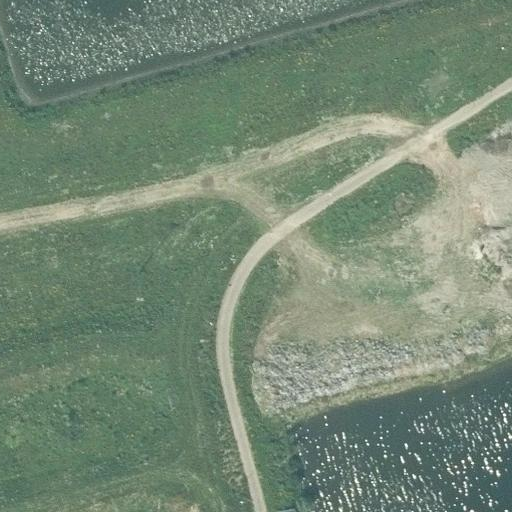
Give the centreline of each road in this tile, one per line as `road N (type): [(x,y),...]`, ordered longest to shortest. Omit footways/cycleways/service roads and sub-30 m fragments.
road 1 (track): [(216,511),(174,349),(103,342),(0,371)]
road 2 (track): [(25,511),(205,466)]
